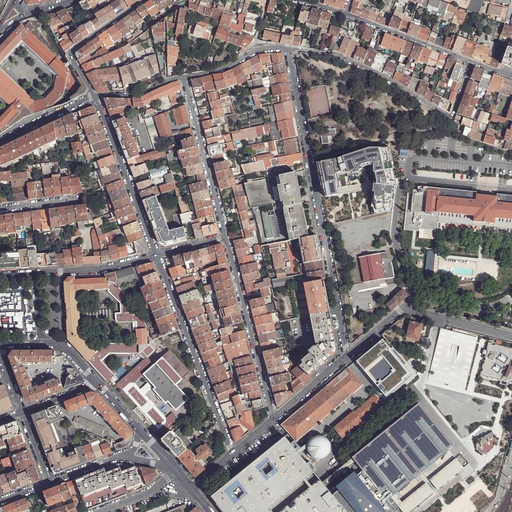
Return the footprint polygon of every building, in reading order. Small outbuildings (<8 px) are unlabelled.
[(82,0),(81,1),(79,3),(84,12),(91,8),(86,0),(82,0)] [(96,9),(94,6),(98,4),(97,2),(96,0),(86,0),(91,8),(93,11),(96,9)] [(118,0),(110,6),(116,16),(119,13),(124,10),(118,0)] [(151,17),(159,11),(151,0),(150,0),(145,4),(143,5),(149,14),(151,17)] [(151,0),(159,11),(173,3),(171,0),(151,0)] [(250,0),(251,1),(255,2),(254,5),(259,6),(258,9),(263,11),(265,5),(266,0),(250,0)] [(270,0),(267,12),(272,14),(276,0),(270,0)] [(335,0),(335,3),(326,0),(325,0),(324,5),(334,7),(343,10),(345,5),(346,0),(335,0)] [(360,3),(360,2),(354,0),(353,4),(352,7),(358,9),(361,10),(362,6),(363,4),(360,3)] [(435,0),(430,0),(428,7),(427,9),(437,13),(441,2),(435,0)] [(441,0),(467,9),(470,2),(464,0),(441,0)] [(484,1),(484,0),(470,0),(470,2),(467,9),(466,10),(478,15),(484,1)] [(189,3),(189,9),(197,13),(200,2),(198,2),(197,6),(190,4),(190,3),(189,3)] [(200,2),(197,13),(204,16),(206,6),(207,4),(200,2)] [(449,4),(441,2),(437,13),(445,16),(446,11),(449,4)] [(458,7),(449,4),(446,11),(455,14),(457,10),(458,7)] [(142,19),(149,14),(143,5),(137,9),(136,10),(142,19)] [(489,13),(499,16),(501,16),(505,17),(507,9),(490,5),(488,13),(489,13)] [(110,6),(102,11),(108,21),(111,19),(116,16),(110,6)] [(206,6),(204,16),(210,18),(210,17),(213,8),(206,6)] [(213,8),(210,17),(212,17),(211,19),(215,21),(220,23),(224,9),(213,6),(213,8)] [(298,21),(308,24),(312,9),(307,8),(302,6),(298,21)] [(228,28),(241,33),(242,30),(244,23),(245,19),(247,13),(247,12),(238,9),(237,14),(241,15),(237,26),(230,23),(231,19),(234,19),(234,17),(234,16),(234,15),(227,12),(227,10),(226,10),(227,8),(225,7),(224,9),(220,23),(220,24),(222,25),(222,26),(228,28)] [(374,15),(369,13),(370,10),(370,9),(366,7),(366,9),(365,11),(362,10),(361,10),(358,9),(356,15),(362,17),(371,20),(376,22),(379,15),(380,14),(377,13),(375,13),(374,15)] [(403,17),(405,11),(397,7),(395,11),(393,17),(392,17),(391,19),(390,22),(388,27),(393,29),(398,30),(403,17)] [(62,23),(63,25),(64,26),(65,25),(64,23),(72,19),(66,9),(60,12),(57,13),(62,23)] [(183,26),(187,9),(180,9),(177,24),(183,26)] [(308,24),(317,27),(321,12),(316,10),(312,9),(308,24)] [(459,11),(457,10),(455,14),(453,20),(453,21),(462,24),(466,13),(463,12),(463,10),(460,9),(459,11)] [(135,24),(142,19),(136,10),(130,14),(129,15),(135,24)] [(102,11),(95,15),(95,16),(97,18),(101,26),(104,24),(108,21),(102,11)] [(446,11),(445,16),(444,18),(443,21),(446,22),(448,19),(449,19),(450,18),(453,20),(455,14),(446,11)] [(317,27),(327,29),(331,15),(327,13),(321,12),(317,27)] [(45,19),(52,32),(56,29),(55,27),(62,23),(57,13),(50,14),(43,15),(45,19)] [(245,19),(244,23),(246,24),(244,30),(252,33),(255,22),(257,23),(259,17),(247,13),(245,19)] [(127,29),(135,24),(129,15),(123,20),(122,21),(127,29)] [(379,15),(376,22),(381,24),(385,26),(386,24),(387,23),(388,20),(380,17),(381,16),(379,15)] [(412,21),(403,17),(398,30),(402,32),(407,34),(412,21)] [(55,43),(39,18),(32,22),(48,47),(55,43)] [(97,18),(90,23),(95,30),(97,29),(101,26),(97,18)] [(52,32),(45,19),(43,20),(67,63),(69,62),(65,57),(66,55),(64,52),(59,44),(52,32)] [(122,37),(125,35),(127,37),(131,34),(127,29),(122,21),(116,25),(114,26),(122,37)] [(412,21),(407,34),(411,35),(417,37),(420,28),(422,24),(412,21)] [(62,96),(52,106),(44,109),(42,99),(36,100),(34,101),(0,69),(0,61),(22,39),(66,80),(69,69),(66,66),(65,65),(30,33),(35,29),(29,22),(24,27),(21,25),(0,47),(0,82),(28,108),(34,114),(45,110),(62,105),(85,94),(87,89),(76,71),(73,71),(69,64),(68,65),(79,85),(75,91),(71,94),(65,89),(64,94),(62,96)] [(90,22),(84,26),(89,34),(92,33),(95,30),(90,23),(90,22)] [(169,25),(171,25),(170,28),(176,29),(175,37),(176,37),(175,42),(180,43),(183,26),(177,24),(174,24),(171,23),(167,22),(167,27),(169,27),(169,25)] [(163,40),(165,40),(164,23),(157,23),(156,24),(151,27),(151,29),(154,29),(154,37),(153,37),(154,41),(163,40)] [(220,24),(215,38),(226,42),(229,34),(231,29),(228,28),(222,26),(220,24)] [(272,43),(279,44),(281,35),(279,35),(280,31),(269,29),(268,26),(265,25),(263,25),(261,31),(265,32),(263,39),(267,40),(272,41),(272,43)] [(511,27),(504,25),(501,35),(510,38),(511,33),(511,27)] [(84,26),(78,30),(83,39),(86,37),(89,34),(84,26)] [(114,43),(122,37),(114,26),(108,30),(106,31),(114,43)] [(192,35),(195,28),(189,26),(187,33),(192,35)] [(206,30),(196,26),(195,28),(192,35),(203,39),(205,33),(206,30)] [(329,49),(333,51),(334,47),(335,44),(341,26),(340,26),(339,29),(333,27),(331,26),(328,35),(333,36),(331,43),(329,49)] [(76,27),(68,33),(69,36),(78,30),(76,27)] [(301,40),(295,38),(296,36),(298,36),(300,28),(296,27),(295,34),(291,46),(296,46),(299,47),(301,40)] [(366,27),(362,38),(369,41),(374,30),(369,28),(366,27)] [(430,31),(420,28),(417,37),(419,38),(424,40),(427,41),(429,35),(430,31)] [(437,35),(439,31),(433,28),(430,35),(428,42),(431,43),(434,44),(436,40),(436,38),(437,35)] [(136,38),(142,34),(140,32),(138,29),(133,33),(136,38)] [(69,36),(74,45),(79,42),(83,39),(78,30),(69,36)] [(67,31),(64,33),(65,35),(62,37),(64,39),(65,41),(60,44),(59,44),(64,52),(70,49),(70,48),(72,47),(74,45),(69,36),(68,33),(67,31)] [(106,49),(114,43),(106,31),(102,34),(98,37),(103,44),(105,47),(106,49)] [(235,46),(235,45),(238,37),(240,33),(238,32),(237,37),(229,34),(226,42),(235,46)] [(291,46),(295,34),(292,33),(291,33),(291,32),(290,34),(291,34),(290,37),(282,36),(280,44),(284,45),(291,46)] [(380,45),(401,54),(406,41),(400,40),(390,35),(385,34),(383,38),(380,45)] [(452,39),(447,37),(447,38),(443,47),(446,48),(447,49),(449,44),(450,44),(449,47),(453,49),(457,37),(454,35),(452,39)] [(151,36),(130,46),(132,50),(133,54),(134,57),(131,59),(118,66),(118,67),(122,80),(123,84),(126,84),(131,81),(132,83),(140,80),(139,79),(151,74),(151,76),(155,74),(155,73),(159,72),(151,36)] [(246,36),(244,40),(238,37),(235,45),(242,48),(245,49),(249,45),(255,40),(253,39),(249,37),(246,36)] [(96,49),(103,44),(98,37),(93,41),(91,42),(96,49)] [(465,40),(457,37),(453,49),(452,51),(456,53),(462,54),(467,40),(465,40)] [(345,39),(343,38),(343,40),(344,40),(339,53),(340,53),(344,55),(350,41),(345,39)] [(22,39),(0,61),(0,69),(34,101),(36,100),(0,68),(23,43),(57,74),(54,89),(46,98),(42,99),(44,109),(52,106),(62,96),(64,94),(65,89),(66,80),(22,39)] [(343,40),(339,49),(337,48),(335,47),(334,47),(333,51),(333,52),(336,52),(339,53),(344,40),(343,40)] [(469,57),(471,58),(472,55),(477,44),(467,40),(462,54),(464,55),(469,57)] [(176,64),(180,43),(175,42),(171,41),(167,41),(167,45),(167,55),(167,62),(176,64)] [(354,59),(359,45),(355,43),(350,41),(344,55),(348,57),(354,59)] [(401,54),(409,58),(414,45),(408,43),(406,41),(401,54)] [(88,54),(96,49),(91,42),(81,49),(77,52),(76,53),(75,54),(76,56),(78,60),(88,54)] [(130,46),(129,43),(127,45),(125,46),(118,50),(114,52),(109,54),(101,57),(82,66),(84,70),(85,72),(89,70),(100,65),(132,50),(130,46)] [(482,46),(477,44),(472,55),(481,59),(485,61),(487,61),(488,57),(487,56),(490,49),(482,46)] [(359,45),(354,59),(358,62),(362,64),(367,52),(359,48),(361,46),(359,45)] [(414,62),(417,63),(418,61),(423,48),(417,46),(414,45),(409,58),(415,60),(414,62)] [(101,57),(109,54),(107,50),(106,49),(105,47),(97,52),(98,53),(101,57)] [(508,67),(511,68),(511,49),(507,47),(502,60),(501,64),(508,67)] [(418,61),(427,64),(432,51),(424,48),(423,48),(418,61)] [(367,66),(371,68),(376,56),(376,54),(368,50),(367,52),(362,64),(367,66)] [(427,64),(436,67),(437,64),(440,55),(434,52),(432,51),(427,64)] [(98,53),(90,58),(88,54),(78,60),(80,62),(82,66),(101,57),(98,53)] [(277,54),(270,54),(271,56),(274,66),(284,64),(283,58),(282,53),(277,54)] [(267,67),(271,66),(271,64),(267,54),(261,55),(258,56),(262,67),(267,65),(267,67)] [(445,67),(448,57),(442,55),(440,55),(437,64),(445,67)] [(254,73),(263,70),(262,67),(258,56),(251,60),(250,60),(254,72),(254,73)] [(376,70),(380,72),(384,61),(376,56),(371,68),(376,70)] [(450,58),(448,57),(445,67),(444,68),(452,71),(456,63),(456,60),(450,58)] [(493,67),(499,69),(501,64),(502,60),(501,59),(500,61),(492,58),(490,65),(493,67)] [(245,76),(254,72),(250,60),(243,64),(241,65),(245,76)] [(389,73),(393,75),(396,65),(387,62),(384,71),(389,73)] [(396,80),(400,83),(403,74),(405,70),(405,68),(406,66),(400,64),(399,63),(398,66),(397,66),(396,69),(397,70),(397,72),(394,78),(393,77),(392,79),(396,80)] [(460,65),(456,63),(452,71),(450,77),(449,80),(451,80),(453,81),(458,83),(463,70),(460,65)] [(285,67),(284,64),(274,66),(273,66),(274,75),(274,76),(286,74),(285,67)] [(240,83),(246,81),(245,76),(241,65),(234,69),(231,70),(237,84),(240,83)] [(118,67),(96,71),(93,72),(89,74),(87,75),(92,83),(97,92),(109,92),(103,82),(122,80),(118,67)] [(430,75),(432,76),(435,69),(430,68),(426,67),(424,73),(430,75)] [(470,78),(480,82),(483,73),(484,71),(479,69),(474,67),(470,78)] [(227,88),(237,84),(231,70),(225,73),(222,74),(227,88)] [(480,82),(473,98),(477,100),(483,102),(484,99),(486,94),(488,88),(492,77),(487,75),(483,73),(480,82)] [(228,94),(220,97),(218,90),(227,88),(222,74),(216,75),(213,75),(217,89),(217,91),(217,92),(220,100),(229,97),(228,94)] [(287,78),(286,74),(274,76),(276,86),(288,83),(287,78)] [(404,85),(408,87),(411,78),(403,74),(400,83),(404,85)] [(491,89),(499,92),(503,78),(497,76),(493,74),(492,77),(488,88),(491,89)] [(207,91),(217,89),(213,75),(204,77),(201,78),(203,87),(204,92),(205,92),(207,91)] [(270,77),(266,78),(262,79),(257,80),(253,81),(255,90),(265,88),(272,87),(276,86),(274,76),(270,77)] [(200,93),(204,92),(203,87),(201,78),(196,79),(191,80),(193,87),(193,89),(199,88),(200,93)] [(412,90),(416,93),(420,83),(421,81),(411,78),(408,87),(412,90)] [(511,81),(509,81),(503,78),(499,92),(511,97),(511,81)] [(142,97),(144,106),(154,101),(163,97),(176,92),(181,90),(181,88),(179,81),(172,83),(164,87),(151,92),(144,96),(142,97)] [(453,81),(450,87),(448,86),(447,90),(449,91),(456,94),(458,89),(460,84),(458,83),(453,81)] [(467,87),(464,95),(471,97),(477,84),(472,82),(471,81),(469,81),(467,87)] [(0,95),(12,106),(10,107),(0,118),(0,134),(24,116),(22,114),(28,108),(0,82),(0,95)] [(289,88),(288,83),(276,86),(272,87),(274,97),(280,95),(290,93),(289,88)] [(421,96),(424,98),(426,92),(429,86),(420,83),(416,93),(421,96)] [(431,102),(434,95),(429,93),(429,92),(428,91),(427,92),(426,92),(424,98),(428,100),(431,102)] [(447,96),(450,97),(448,101),(451,102),(453,103),(455,98),(456,94),(449,91),(447,96)] [(180,101),(176,92),(163,97),(167,108),(180,102),(180,101)] [(210,103),(220,100),(217,92),(205,95),(206,99),(208,98),(210,103)] [(495,106),(492,115),(506,119),(509,108),(511,99),(511,97),(499,92),(498,95),(495,106)] [(290,97),(290,93),(280,95),(282,104),(291,102),(290,97)] [(12,106),(0,95),(0,97),(10,107),(12,106)] [(440,103),(442,98),(436,96),(434,95),(431,102),(436,105),(442,108),(443,105),(440,103)] [(462,98),(460,104),(473,109),(477,100),(473,98),(471,97),(464,95),(462,98)] [(130,108),(144,107),(144,106),(142,97),(141,98),(132,98),(128,99),(124,99),(125,104),(130,104),(130,108)] [(229,97),(220,100),(210,103),(212,111),(222,108),(221,105),(226,104),(225,102),(232,100),(230,97),(229,97)] [(107,109),(108,110),(126,107),(125,104),(124,99),(104,99),(107,109)] [(292,105),(291,102),(282,104),(280,104),(278,104),(275,105),(272,106),(268,107),(270,115),(282,113),(284,112),(293,110),(292,105)] [(459,108),(457,113),(470,118),(473,109),(460,104),(459,108)] [(175,110),(176,116),(173,116),(174,120),(176,119),(176,123),(177,126),(179,125),(179,126),(190,123),(185,105),(175,110)] [(80,111),(83,119),(97,115),(95,110),(93,106),(80,111)] [(126,107),(108,110),(110,116),(111,116),(127,112),(126,107)] [(224,116),(222,108),(212,111),(215,119),(225,117),(225,116),(224,116)] [(175,110),(165,114),(169,125),(176,123),(176,119),(174,120),(173,116),(176,116),(175,110)] [(294,115),(293,110),(284,112),(285,114),(286,121),(295,119),(294,115)] [(72,114),(75,123),(81,120),(78,112),(72,114)] [(481,112),(477,121),(485,124),(489,115),(481,112)] [(68,137),(78,133),(78,131),(77,129),(75,123),(72,114),(65,118),(62,119),(68,137)] [(156,122),(161,140),(172,136),(171,132),(169,125),(165,114),(155,118),(154,117),(154,118),(156,122)] [(81,120),(84,127),(77,129),(78,131),(81,130),(84,129),(100,123),(98,118),(97,115),(83,119),(81,120)] [(492,115),(490,121),(491,122),(491,120),(504,124),(506,119),(492,115)] [(215,119),(210,121),(202,123),(204,129),(204,131),(222,127),(224,126),(227,125),(227,124),(225,117),(215,119)] [(129,128),(125,118),(113,122),(116,130),(123,150),(128,160),(140,156),(137,149),(139,148),(138,145),(135,146),(130,132),(133,131),(131,127),(129,128)] [(154,122),(156,122),(154,118),(145,120),(155,151),(162,149),(154,122)] [(474,122),(463,118),(461,125),(463,126),(465,127),(471,129),(474,122)] [(55,138),(68,137),(62,119),(56,122),(53,123),(55,138)] [(296,127),(295,119),(286,121),(282,122),(281,122),(282,125),(284,125),(286,134),(297,132),(296,127)] [(468,138),(483,142),(486,133),(486,131),(477,128),(478,123),(474,121),(474,122),(471,129),(468,138)] [(281,122),(269,125),(262,126),(263,132),(270,130),(272,140),(283,138),(282,135),(286,134),(284,125),(282,125),(281,122)] [(52,143),(56,141),(55,138),(53,123),(45,127),(41,129),(48,144),(51,143),(52,143)] [(84,129),(87,137),(103,131),(101,127),(100,123),(84,129)] [(322,143),(329,142),(328,135),(331,134),(332,135),(335,135),(335,134),(336,133),(335,126),(330,127),(330,126),(320,128),(322,143)] [(222,127),(204,131),(206,137),(206,139),(221,136),(220,130),(222,130),(222,127)] [(455,133),(468,138),(471,129),(465,127),(463,133),(461,131),(455,129),(455,133)] [(181,134),(183,141),(193,137),(192,133),(191,128),(181,132),(176,134),(177,136),(181,134)] [(256,133),(255,128),(250,129),(248,129),(249,135),(250,139),(253,138),(252,134),(256,133)] [(511,128),(511,131),(507,129),(503,139),(510,141),(511,142),(511,128)] [(45,146),(48,144),(41,129),(35,132),(33,133),(41,148),(45,146)] [(90,142),(91,145),(92,145),(106,139),(104,135),(103,131),(87,137),(90,142)] [(230,133),(231,138),(232,142),(234,149),(237,149),(235,138),(236,137),(241,136),(240,131),(230,133)] [(39,154),(42,153),(42,152),(41,148),(33,133),(28,135),(26,136),(33,152),(37,150),(39,153),(39,154)] [(483,142),(493,146),(498,148),(499,145),(500,141),(495,139),(488,137),(489,134),(486,133),(483,142)] [(207,144),(226,139),(228,139),(227,134),(221,136),(206,139),(207,144)] [(26,155),(33,152),(26,136),(19,140),(16,141),(23,157),(26,155)] [(182,141),(184,150),(196,147),(195,142),(193,137),(183,141),(182,141)] [(95,152),(95,153),(97,152),(109,147),(108,143),(106,139),(92,145),(95,152)] [(283,146),(284,149),(296,146),(294,139),(283,141),(284,146),(283,146)] [(17,160),(23,157),(16,141),(10,144),(5,146),(13,162),(17,160)] [(83,152),(80,142),(71,143),(73,153),(75,154),(80,153),(83,152)] [(235,150),(234,149),(232,142),(227,143),(226,143),(228,149),(224,150),(224,153),(225,153),(235,150)] [(506,142),(504,146),(499,145),(498,148),(507,151),(509,143),(506,142)] [(222,153),(220,145),(209,148),(210,154),(211,156),(222,154),(222,153)] [(0,162),(1,166),(13,162),(5,146),(0,148),(0,162)] [(297,152),(296,146),(284,149),(283,149),(284,151),(286,151),(288,156),(290,156),(292,155),(298,154),(297,152)] [(99,157),(101,160),(113,156),(111,151),(109,147),(97,152),(99,157)] [(179,151),(181,160),(198,155),(197,151),(196,147),(184,150),(179,151)] [(330,160),(315,163),(321,192),(341,188),(339,178),(368,173),(373,182),(373,205),(376,205),(378,214),(392,210),(395,182),(392,182),(385,148),(378,148),(356,155),(337,159),(330,160)] [(145,164),(135,167),(135,166),(134,165),(165,154),(163,149),(162,149),(155,151),(140,156),(128,160),(129,163),(131,169),(133,175),(134,178),(148,172),(145,164)] [(331,153),(332,157),(329,157),(330,160),(337,159),(336,152),(331,153)] [(168,161),(169,163),(174,161),(172,153),(169,154),(166,155),(167,157),(168,161)] [(302,160),(301,153),(298,154),(292,155),(293,162),(302,160)] [(224,162),(222,154),(211,156),(212,160),(213,163),(213,165),(224,162)] [(270,160),(273,159),(272,154),(256,157),(257,162),(263,161),(270,160)] [(170,167),(182,163),(183,168),(186,167),(200,164),(199,160),(198,155),(181,160),(174,161),(169,163),(170,167)] [(99,165),(101,170),(116,164),(114,159),(113,156),(101,160),(98,161),(99,165)] [(279,165),(278,158),(277,158),(273,159),(270,160),(272,166),(279,165)] [(272,166),(270,160),(263,161),(265,168),(272,166)] [(229,170),(227,161),(224,162),(213,165),(215,171),(215,173),(229,170)] [(265,168),(263,161),(257,162),(256,163),(257,169),(265,168)] [(48,180),(52,179),(50,166),(50,163),(45,164),(41,164),(41,167),(43,180),(48,180)] [(90,173),(94,182),(98,180),(119,172),(117,168),(116,164),(101,170),(98,170),(96,171),(90,173)] [(187,177),(188,176),(196,174),(203,172),(201,167),(200,164),(186,167),(187,173),(184,174),(185,177),(187,177)] [(249,164),(241,166),(241,167),(243,172),(250,171),(249,164)] [(165,175),(167,174),(166,171),(165,166),(150,171),(151,176),(149,176),(150,180),(152,179),(154,178),(157,177),(165,175)] [(234,178),(231,171),(233,171),(234,173),(238,172),(237,168),(234,169),(229,170),(215,173),(217,180),(218,181),(234,178)] [(10,181),(11,181),(11,175),(10,172),(0,173),(0,181),(9,180),(10,181)] [(29,200),(27,185),(28,183),(28,182),(27,172),(25,173),(11,175),(11,181),(11,183),(13,198),(14,202),(29,200)] [(98,180),(101,189),(101,188),(122,180),(121,176),(119,172),(98,180)] [(196,174),(199,183),(205,181),(204,176),(203,172),(196,174)] [(175,183),(174,180),(172,173),(167,174),(165,175),(165,176),(167,184),(160,187),(162,194),(175,189),(177,189),(175,185),(175,183)] [(296,182),(294,173),(290,174),(278,176),(280,185),(277,186),(280,203),(283,202),(284,208),(300,205),(301,205),(297,185),(296,182)] [(284,208),(283,202),(280,203),(277,186),(280,185),(278,176),(275,177),(251,182),(247,183),(244,183),(250,207),(251,207),(251,209),(272,204),(273,210),(282,208),(284,208)] [(68,195),(72,194),(70,179),(70,177),(61,178),(63,195),(68,195)] [(59,196),(63,195),(61,178),(57,178),(54,179),(52,179),(54,197),(59,196)] [(77,193),(83,193),(81,186),(79,178),(71,179),(70,179),(72,194),(77,193)] [(236,186),(234,178),(218,181),(219,187),(220,190),(226,189),(232,187),(236,186)] [(50,197),(54,197),(52,179),(48,180),(43,180),(43,182),(46,198),(50,197)] [(107,195),(110,195),(125,189),(123,183),(122,180),(101,188),(103,192),(105,191),(107,195)] [(139,191),(140,193),(152,188),(151,185),(151,184),(149,180),(137,184),(139,191)] [(189,185),(191,194),(207,189),(206,185),(205,181),(199,183),(196,184),(191,185),(189,185)] [(42,198),(46,198),(43,182),(39,182),(35,183),(37,199),(42,198)] [(35,199),(37,199),(35,183),(28,183),(27,185),(29,200),(33,199),(35,199)] [(244,184),(241,185),(239,185),(236,186),(232,187),(234,193),(243,191),(242,190),(242,188),(244,187),(244,184)] [(159,195),(156,187),(152,188),(140,193),(142,199),(143,201),(156,196),(157,196),(159,195)] [(492,196),(487,196),(484,195),(479,195),(475,195),(475,192),(422,187),(422,189),(417,189),(416,191),(407,191),(403,230),(404,230),(413,231),(416,231),(418,232),(419,229),(436,231),(437,225),(438,213),(473,216),(473,221),(480,222),(486,223),(493,224),(494,218),(511,220),(511,196),(496,194),(495,197),(492,196)] [(341,188),(321,192),(322,198),(342,194),(341,188)] [(110,195),(113,203),(128,197),(127,193),(125,189),(110,195)] [(191,194),(194,202),(209,198),(208,194),(207,189),(191,194)] [(186,201),(184,201),(183,198),(186,197),(185,195),(179,197),(177,198),(180,206),(185,205),(187,204),(186,201)] [(176,243),(187,241),(185,233),(182,224),(180,215),(180,214),(173,215),(176,229),(169,231),(156,196),(143,201),(145,205),(147,213),(159,243),(164,246),(168,246),(176,243)] [(113,203),(116,211),(132,205),(130,201),(128,197),(113,203)] [(194,202),(196,211),(212,207),(210,201),(209,198),(194,202)] [(239,213),(246,211),(250,210),(250,209),(249,207),(248,202),(246,202),(237,204),(238,209),(239,210),(239,213)] [(75,206),(77,223),(78,229),(95,227),(93,220),(92,221),(89,213),(87,213),(86,205),(78,206),(75,206)] [(115,212),(117,216),(112,218),(109,219),(110,223),(121,219),(135,213),(133,209),(132,205),(116,211),(115,212)] [(180,206),(182,214),(188,213),(185,205),(180,206)] [(288,233),(290,241),(298,239),(306,238),(305,229),(302,215),(300,205),(284,208),(282,208),(284,215),(285,215),(288,229),(286,230),(287,233),(288,233)] [(308,237),(302,205),(301,205),(300,205),(302,215),(305,229),(306,238),(308,237)] [(69,207),(66,208),(68,224),(77,223),(75,206),(69,207)] [(199,219),(214,215),(213,211),(212,207),(196,211),(198,219),(199,219)] [(59,208),(57,209),(60,226),(69,225),(68,224),(66,208),(59,208)] [(51,210),(49,210),(51,229),(60,227),(60,226),(57,209),(51,210)] [(42,228),(42,230),(51,229),(49,210),(42,211),(40,211),(42,228)] [(36,211),(31,212),(33,223),(33,228),(33,229),(42,228),(40,211),(36,211)] [(242,222),(252,219),(252,216),(248,217),(246,211),(239,213),(241,219),(242,222)] [(275,214),(269,216),(268,211),(261,212),(266,239),(273,237),(273,239),(280,237),(275,214)] [(28,213),(22,213),(24,224),(33,223),(31,212),(28,213)] [(14,215),(15,227),(24,225),(24,224),(22,213),(16,214),(14,215)] [(124,227),(138,222),(136,217),(135,213),(121,219),(123,224),(120,225),(121,228),(124,227)] [(182,224),(191,221),(190,219),(189,213),(188,213),(182,214),(180,215),(182,224)] [(437,225),(511,232),(511,220),(494,218),(493,224),(486,223),(486,224),(484,226),(482,225),(480,223),(480,222),(473,221),(473,216),(438,213),(437,225)] [(7,233),(16,232),(15,227),(14,215),(7,215),(5,216),(7,233)] [(215,218),(214,215),(199,219),(200,222),(207,220),(208,225),(202,227),(204,236),(210,234),(218,232),(215,218)] [(95,227),(96,228),(100,227),(101,227),(102,226),(99,218),(93,220),(95,227)] [(255,227),(252,219),(242,222),(243,227),(244,230),(255,227)] [(124,227),(127,236),(141,230),(139,226),(138,222),(124,227)] [(199,237),(204,236),(202,227),(201,223),(192,226),(195,238),(199,237)] [(96,229),(99,237),(104,235),(101,227),(100,227),(96,228),(96,229)] [(245,235),(242,235),(243,239),(244,239),(254,237),(252,231),(256,230),(255,227),(244,230),(245,235)] [(93,245),(100,244),(100,242),(99,237),(96,229),(93,230),(91,234),(93,245)] [(141,230),(127,236),(130,244),(131,243),(144,238),(142,234),(141,230)] [(99,237),(100,242),(106,240),(107,240),(106,237),(109,237),(111,243),(107,245),(106,248),(108,247),(117,246),(115,240),(114,236),(114,234),(113,231),(104,235),(99,237)] [(306,238),(298,239),(303,264),(305,264),(322,261),(320,249),(317,235),(308,237),(306,238)] [(259,244),(257,236),(254,237),(244,239),(245,242),(247,241),(248,247),(250,246),(254,246),(259,244)] [(147,247),(144,238),(131,243),(132,245),(133,247),(135,247),(136,251),(137,254),(139,253),(148,251),(147,247)] [(18,247),(18,250),(21,250),(20,242),(23,241),(25,250),(27,249),(26,239),(17,241),(18,247)] [(241,240),(234,242),(235,248),(236,250),(248,247),(247,241),(245,242),(244,239),(243,239),(241,240)] [(109,261),(112,260),(109,251),(106,252),(103,252),(102,245),(102,243),(100,244),(101,256),(102,263),(109,261)] [(280,252),(279,244),(281,244),(280,243),(269,245),(271,254),(272,254),(276,274),(277,274),(278,279),(287,277),(282,252),(280,252)] [(82,252),(84,264),(98,263),(102,263),(101,256),(100,244),(93,245),(95,257),(89,257),(88,251),(82,252)] [(217,260),(219,266),(227,264),(226,260),(222,244),(216,246),(214,246),(217,260)] [(27,251),(30,267),(34,267),(39,267),(37,254),(36,251),(35,245),(27,246),(28,251),(27,251)] [(82,252),(81,245),(72,246),(72,250),(75,265),(78,265),(84,264),(82,252)] [(109,251),(112,260),(117,259),(120,258),(118,249),(117,246),(108,247),(109,251)] [(209,248),(206,248),(210,262),(212,261),(217,260),(214,246),(209,248)] [(123,247),(118,249),(120,258),(124,257),(129,256),(126,247),(123,247)] [(247,256),(246,253),(247,252),(249,251),(248,247),(236,250),(237,256),(238,258),(247,256)] [(201,250),(198,250),(202,264),(208,263),(210,262),(206,248),(201,250)] [(26,268),(30,267),(27,251),(27,249),(25,250),(21,250),(18,250),(19,254),(21,268),(26,268)] [(64,251),(63,251),(64,254),(66,265),(70,265),(75,265),(72,250),(64,251)] [(193,252),(191,252),(195,269),(203,267),(202,264),(198,250),(193,252)] [(435,251),(427,251),(427,252),(425,274),(433,275),(435,251)] [(183,255),(185,264),(187,271),(195,269),(191,252),(185,254),(183,255)] [(364,283),(346,286),(348,294),(359,292),(358,290),(387,285),(395,284),(391,262),(387,252),(360,257),(364,283)] [(5,269),(12,269),(10,254),(8,254),(8,253),(2,253),(2,255),(1,255),(3,269),(5,269)] [(54,253),(45,254),(47,267),(52,266),(56,266),(54,255),(54,253)] [(256,263),(261,262),(264,261),(261,253),(256,254),(252,255),(252,256),(251,256),(250,255),(247,256),(249,265),(256,263)] [(16,268),(21,268),(19,254),(10,254),(12,269),(16,268)] [(45,254),(37,254),(39,267),(43,267),(47,267),(45,254)] [(64,254),(54,255),(56,266),(61,265),(66,265),(64,254)] [(173,257),(175,267),(185,264),(183,255),(178,256),(173,257)] [(249,265),(247,256),(238,258),(239,264),(240,267),(249,265)] [(323,266),(322,261),(305,264),(306,274),(324,270),(323,266)] [(134,267),(132,268),(137,280),(143,278),(157,272),(154,266),(153,262),(146,264),(134,267)] [(258,272),(256,263),(249,265),(240,267),(241,272),(242,275),(258,272)] [(171,275),(172,279),(188,274),(187,271),(185,264),(175,267),(173,268),(169,269),(171,275)] [(211,268),(209,268),(204,270),(201,271),(199,271),(202,278),(207,277),(211,276),(228,271),(228,267),(227,264),(219,266),(213,267),(211,268)] [(137,280),(132,268),(121,271),(114,272),(117,280),(116,283),(116,284),(119,287),(137,280)] [(325,275),(324,270),(306,274),(308,282),(323,280),(325,279),(325,275)] [(211,276),(214,284),(231,279),(230,275),(228,271),(211,276)] [(114,283),(116,283),(117,280),(114,272),(111,273),(104,275),(105,277),(107,278),(108,279),(109,282),(114,283)] [(158,277),(157,272),(143,278),(146,286),(160,281),(158,277)] [(260,278),(258,272),(242,275),(244,281),(245,284),(253,282),(254,281),(254,279),(260,278)] [(175,287),(176,288),(192,282),(195,281),(195,278),(194,276),(174,282),(175,287)] [(278,279),(272,280),(273,287),(293,283),(292,276),(287,277),(278,279)] [(75,291),(108,289),(109,289),(109,282),(108,279),(107,278),(74,280),(74,277),(69,277),(64,282),(65,302),(66,303),(76,303),(76,302),(75,291)] [(264,279),(264,283),(254,285),(253,282),(245,284),(246,289),(247,292),(260,289),(271,287),(271,286),(269,281),(269,278),(264,279)] [(214,284),(216,293),(233,288),(232,283),(231,279),(214,284)] [(308,283),(303,284),(310,316),(329,312),(328,306),(324,289),(323,280),(308,282),(308,283)] [(161,285),(160,281),(146,286),(141,288),(144,296),(163,289),(161,285)] [(116,285),(114,283),(109,282),(109,289),(108,289),(108,292),(120,303),(120,307),(128,306),(128,303),(131,299),(120,288),(116,285)] [(178,294),(179,296),(195,290),(193,285),(192,282),(176,288),(178,294)] [(273,295),(271,287),(260,289),(262,298),(263,298),(263,297),(273,295)] [(233,288),(216,293),(213,294),(210,295),(210,296),(216,294),(218,301),(235,296),(234,293),(233,288)] [(164,292),(163,289),(144,296),(147,304),(166,297),(164,292)] [(181,302),(182,304),(198,298),(200,298),(197,290),(195,290),(179,296),(181,302)] [(394,297),(386,305),(391,310),(408,296),(403,290),(394,297)] [(209,304),(213,303),(210,296),(210,295),(206,296),(204,297),(207,305),(209,304)] [(275,304),(273,295),(263,297),(264,299),(272,297),(274,304),(275,304)] [(218,301),(219,303),(217,303),(218,304),(219,304),(220,310),(237,305),(236,301),(235,296),(218,301)] [(166,297),(147,304),(145,305),(146,309),(151,307),(152,312),(169,305),(167,301),(166,297)] [(184,310),(185,313),(202,307),(198,298),(182,304),(184,310)] [(265,306),(263,298),(262,298),(258,299),(257,299),(249,301),(250,306),(251,310),(265,306)] [(129,323),(136,323),(144,322),(141,315),(137,315),(137,308),(134,303),(131,299),(128,303),(128,306),(120,307),(121,313),(115,313),(116,320),(116,321),(117,323),(119,323),(129,322),(129,323)] [(66,303),(67,320),(77,319),(77,320),(78,320),(79,319),(78,302),(77,302),(76,302),(76,303),(66,303)] [(254,318),(277,312),(275,304),(274,304),(265,306),(251,310),(253,316),(254,318)] [(171,309),(169,305),(152,312),(156,320),(172,313),(171,309)] [(237,305),(220,310),(212,312),(215,320),(223,318),(240,313),(238,309),(237,305)] [(188,318),(188,321),(205,315),(202,307),(185,313),(188,318)] [(110,318),(110,310),(83,311),(84,315),(84,320),(110,318)] [(256,327),(273,322),(278,321),(279,321),(277,312),(254,318),(255,324),(256,327)] [(330,317),(329,312),(310,316),(289,319),(295,350),(302,350),(307,351),(321,366),(336,352),(335,343),(332,330),(330,317)] [(174,317),(172,313),(156,320),(157,324),(159,328),(175,322),(174,317)] [(223,318),(225,327),(242,322),(241,317),(240,313),(223,318)] [(191,327),(192,329),(208,323),(205,315),(188,321),(191,327)] [(68,339),(87,361),(95,354),(95,353),(78,335),(77,320),(77,319),(67,320),(68,339)] [(422,324),(409,321),(405,337),(406,337),(405,340),(414,342),(415,339),(418,340),(422,324)] [(136,323),(137,344),(149,344),(149,337),(148,329),(144,322),(136,323)] [(177,325),(175,322),(159,328),(160,332),(162,336),(179,330),(177,325)] [(275,331),(273,322),(256,327),(258,333),(258,335),(275,331)] [(194,335),(195,337),(211,331),(208,323),(192,329),(194,335)] [(220,329),(222,337),(227,335),(230,334),(232,334),(230,327),(220,329)] [(197,343),(198,345),(214,339),(220,337),(218,329),(214,330),(211,331),(195,337),(197,343)] [(284,338),(282,329),(278,330),(275,331),(258,335),(260,342),(260,344),(273,341),(275,340),(279,339),(284,338)] [(468,389),(480,339),(445,330),(441,330),(440,334),(429,379),(468,389)] [(230,334),(232,343),(246,339),(245,335),(244,331),(232,334),(230,334)] [(220,337),(223,345),(230,343),(230,342),(227,335),(222,337),(220,337)] [(200,351),(201,354),(217,347),(214,339),(198,345),(200,351)] [(228,360),(228,362),(251,356),(248,344),(246,339),(232,343),(231,343),(230,343),(223,345),(226,354),(227,357),(228,360)] [(382,340),(357,361),(385,395),(410,373),(382,340)] [(275,349),(273,341),(260,344),(262,350),(263,352),(275,349)] [(511,346),(487,341),(485,348),(482,348),(481,353),(484,353),(478,377),(498,382),(497,385),(509,388),(510,385),(511,385),(511,346)] [(97,371),(107,382),(114,375),(113,374),(101,361),(108,354),(109,354),(111,353),(138,354),(149,344),(137,344),(112,343),(111,343),(107,344),(103,346),(95,353),(95,354),(87,361),(97,371)] [(203,359),(204,362),(219,356),(222,355),(226,354),(223,345),(217,347),(201,354),(203,359)] [(283,356),(281,348),(275,349),(263,352),(264,358),(265,361),(283,356)] [(299,366),(309,376),(318,368),(321,366),(307,351),(302,350),(294,361),(299,366)] [(57,392),(63,390),(63,389),(60,380),(55,381),(46,385),(38,388),(33,390),(32,387),(30,381),(26,371),(24,367),(23,367),(22,365),(21,362),(28,362),(36,362),(47,362),(52,362),(52,357),(55,357),(55,351),(48,351),(26,351),(12,351),(9,357),(15,373),(25,400),(31,402),(42,398),(57,392)] [(171,351),(170,352),(170,351),(154,365),(147,358),(117,384),(163,435),(180,421),(173,413),(166,419),(164,421),(132,385),(134,383),(143,375),(155,388),(153,390),(166,403),(168,401),(176,410),(188,399),(175,385),(189,373),(189,372),(190,371),(186,367),(185,368),(184,367),(185,366),(181,361),(180,362),(179,362),(180,361),(176,356),(175,357),(175,356),(176,355),(171,351)] [(115,372),(105,362),(105,360),(109,356),(112,356),(136,356),(138,354),(111,353),(109,354),(108,354),(101,361),(113,374),(115,372)] [(267,369),(291,363),(288,355),(286,355),(283,356),(265,361),(266,367),(267,369)] [(207,368),(208,370),(222,365),(219,356),(204,362),(207,368)] [(251,356),(228,362),(229,362),(230,365),(231,370),(253,365),(252,360),(251,356)] [(226,372),(224,367),(226,367),(230,365),(229,362),(222,365),(208,370),(210,376),(211,378),(226,372)] [(269,378),(291,372),(291,363),(267,369),(268,374),(269,378)] [(299,366),(295,369),(293,363),(291,363),(291,372),(298,379),(304,385),(309,380),(311,379),(309,376),(299,366)] [(234,378),(255,373),(254,369),(253,365),(231,370),(231,371),(234,378)] [(364,384),(349,367),(348,368),(313,397),(328,414),(345,401),(364,384)] [(68,386),(67,389),(81,383),(82,377),(76,370),(75,369),(70,369),(70,380),(68,386)] [(214,387),(228,381),(230,381),(234,379),(234,378),(231,371),(226,372),(211,378),(213,384),(214,387)] [(298,379),(291,372),(269,378),(270,381),(271,386),(284,383),(287,382),(291,381),(291,383),(298,379)] [(238,381),(239,380),(241,386),(258,382),(257,378),(255,373),(234,378),(234,379),(235,380),(237,379),(238,381)] [(299,389),(304,385),(298,379),(291,383),(292,385),(293,390),(294,393),(299,389)] [(216,392),(217,395),(231,389),(228,381),(214,387),(216,392)] [(241,386),(243,394),(244,394),(249,393),(260,390),(259,386),(258,382),(241,386)] [(140,390),(134,383),(132,385),(164,421),(166,419),(155,406),(155,405),(150,400),(145,395),(153,388),(148,383),(140,390)] [(273,392),(274,395),(287,392),(284,383),(271,386),(273,392)] [(235,388),(233,389),(231,389),(217,395),(219,401),(239,393),(237,387),(235,388)] [(0,414),(1,414),(13,409),(5,389),(3,390),(0,389),(0,414)] [(249,393),(251,401),(262,399),(261,395),(260,390),(249,393)] [(287,392),(274,395),(276,402),(277,407),(278,407),(288,398),(287,392)] [(114,430),(116,429),(125,440),(132,433),(127,427),(125,424),(124,424),(112,411),(113,411),(110,408),(102,399),(97,394),(91,393),(88,394),(88,393),(85,394),(86,395),(78,398),(78,397),(74,398),(74,399),(65,403),(68,412),(78,408),(78,410),(90,406),(89,404),(92,403),(102,415),(101,416),(114,430)] [(221,405),(223,410),(227,409),(230,408),(242,404),(240,395),(239,395),(233,397),(235,404),(231,405),(230,402),(221,405)] [(342,437),(362,421),(361,420),(384,401),(380,396),(378,398),(375,395),(358,409),(358,408),(334,428),(342,437)] [(296,442),(305,434),(318,423),(319,422),(328,414),(313,397),(281,425),(288,433),(296,442)] [(246,403),(249,411),(251,411),(260,408),(264,407),(263,403),(262,399),(251,401),(250,402),(247,403),(246,403)] [(239,414),(249,411),(246,403),(242,404),(230,408),(230,409),(231,410),(233,410),(235,409),(238,416),(239,415),(239,414)] [(415,407),(449,449),(454,445),(419,403),(415,407)] [(56,406),(55,406),(53,407),(47,409),(51,420),(54,419),(61,425),(77,433),(74,427),(67,423),(54,413),(56,406)] [(397,511),(391,505),(395,502),(403,511),(410,511),(434,492),(427,483),(403,502),(395,494),(449,449),(415,407),(353,458),(355,461),(363,470),(360,472),(332,495),(345,511),(397,511)] [(38,413),(31,416),(34,424),(38,434),(54,428),(51,420),(47,409),(38,413)] [(241,419),(255,427),(254,425),(251,411),(249,411),(239,414),(239,415),(241,416),(240,418),(241,419)] [(79,416),(78,419),(73,417),(71,420),(108,436),(109,433),(104,431),(105,428),(79,416)] [(208,431),(215,425),(212,417),(211,416),(201,425),(207,432),(208,431)] [(59,427),(77,434),(77,433),(61,425),(54,419),(51,420),(54,428),(59,427)] [(250,431),(255,427),(241,419),(238,420),(240,423),(250,431)] [(4,426),(0,427),(0,432),(3,441),(7,439),(22,434),(17,421),(4,426)] [(241,438),(241,436),(244,433),(240,426),(234,429),(233,426),(232,423),(228,424),(231,430),(235,442),(238,441),(239,440),(241,438)] [(217,429),(215,425),(208,431),(211,434),(217,429)] [(82,463),(88,461),(81,443),(78,436),(77,434),(59,427),(54,428),(38,434),(46,454),(52,469),(53,474),(65,470),(82,463)] [(77,434),(78,436),(82,434),(81,432),(84,431),(74,427),(77,433),(77,434)] [(178,458),(187,449),(192,444),(179,429),(173,434),(170,432),(161,440),(165,444),(173,452),(178,458)] [(123,441),(119,443),(121,448),(129,445),(132,433),(125,440),(123,441)] [(24,438),(22,434),(7,439),(11,448),(25,442),(24,438)] [(307,447),(307,450),(312,458),(322,460),(330,453),(331,444),(324,436),(316,435),(310,440),(308,442),(307,447)] [(298,454),(284,436),(210,496),(222,511),(345,511),(332,495),(325,486),(322,483),(318,477),(298,454)] [(81,443),(88,461),(92,460),(96,458),(93,450),(90,443),(89,440),(81,443)] [(93,450),(101,447),(98,440),(90,443),(93,450)] [(27,446),(25,442),(11,448),(10,448),(12,452),(13,456),(28,450),(27,446)] [(108,453),(111,452),(109,446),(108,445),(101,448),(104,455),(108,453)] [(196,476),(205,470),(202,467),(197,461),(198,460),(201,458),(203,461),(212,452),(205,445),(196,453),(198,455),(194,458),(187,449),(178,458),(188,470),(193,476),(196,476)] [(100,457),(104,455),(101,448),(101,447),(93,450),(96,458),(100,457)] [(30,454),(28,450),(13,456),(12,456),(15,464),(31,458),(30,454)] [(9,458),(1,460),(1,461),(3,467),(4,469),(6,468),(13,466),(10,457),(9,458)] [(33,461),(31,458),(15,464),(18,472),(26,469),(35,466),(33,461)] [(353,458),(322,483),(325,486),(355,461),(353,458)] [(457,458),(430,480),(438,489),(465,468),(457,458)] [(101,470),(75,479),(80,491),(82,496),(111,486),(112,490),(126,485),(127,489),(141,484),(135,467),(125,465),(117,465),(110,466),(101,470)] [(40,480),(35,466),(26,469),(27,472),(32,483),(35,482),(40,480)] [(149,469),(140,467),(141,470),(147,487),(153,479),(157,475),(155,470),(149,469)] [(17,476),(16,473),(15,471),(6,474),(13,490),(17,489),(21,487),(17,476)] [(27,472),(17,476),(21,487),(26,485),(32,483),(27,472)] [(8,492),(13,490),(6,474),(0,476),(0,481),(5,493),(8,492)] [(71,481),(66,483),(70,494),(80,491),(75,479),(71,481)] [(61,485),(58,486),(63,501),(72,497),(70,494),(66,483),(61,485)] [(49,490),(43,492),(49,506),(63,501),(58,486),(49,490)] [(142,504),(158,500),(156,495),(141,498),(142,504)] [(20,501),(17,502),(20,511),(30,511),(25,499),(20,501)] [(20,511),(17,502),(8,505),(1,508),(2,511),(20,511)] [(77,511),(74,504),(74,503),(68,506),(66,506),(67,511),(77,511)] [(442,511),(455,511),(458,510),(453,503),(442,511)]
